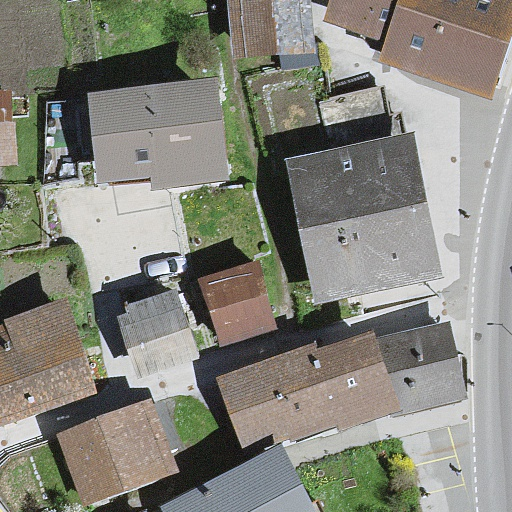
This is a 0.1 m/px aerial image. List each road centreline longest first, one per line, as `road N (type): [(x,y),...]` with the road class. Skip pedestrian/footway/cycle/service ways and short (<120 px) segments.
road 1 (residential): [(497,301),(131,393),(0,445)]
road 2 (secondary): [(504,511),(497,301)]
